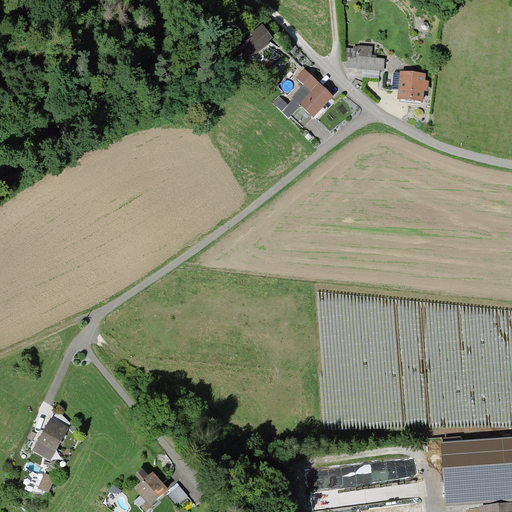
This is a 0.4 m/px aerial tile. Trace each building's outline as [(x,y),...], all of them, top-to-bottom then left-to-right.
[(229,51),(239,66),(269,44),(268,42),(270,41),(272,39),(262,25),(229,51)] [(347,68),(384,70),(385,59),(372,58),(373,47),(354,46),(354,49),(348,49),(347,68)] [(321,110),(334,97),(305,71),(297,79),(304,85),(291,98),(293,100),(300,107),(291,116),(303,127),(312,117),(314,118),(321,110)] [(423,104),(424,92),(426,92),(429,92),(430,81),(425,81),(426,75),(401,72),(397,101),(423,104)] [(300,107),(293,100),(288,105),(279,97),(273,104),(289,119),(291,116),(300,107)] [(57,411),(53,419),(68,428),(71,424),(57,411)] [(50,462),(69,429),(68,428),(53,419),(51,418),(32,451),(50,462)] [(511,499),(511,438),(443,443),(447,504),(511,499)] [(44,469),(28,460),(23,469),(39,478),(44,469)] [(336,486),(348,486),(347,468),(312,470),(314,510),(337,509),(336,486)] [(143,511),(146,511),(154,506),(153,504),(169,490),(153,472),(149,476),(143,470),(135,476),(141,483),(134,489),(141,496),(134,502),(143,511)] [(56,479),(45,474),(38,489),(49,494),(56,479)] [(177,483),(169,490),(170,492),(166,495),(176,506),(188,496),(177,483)] [(122,491),(114,485),(109,492),(111,493),(119,495),(122,491)] [(511,511),(511,503),(480,507),(480,511),(511,511)]
